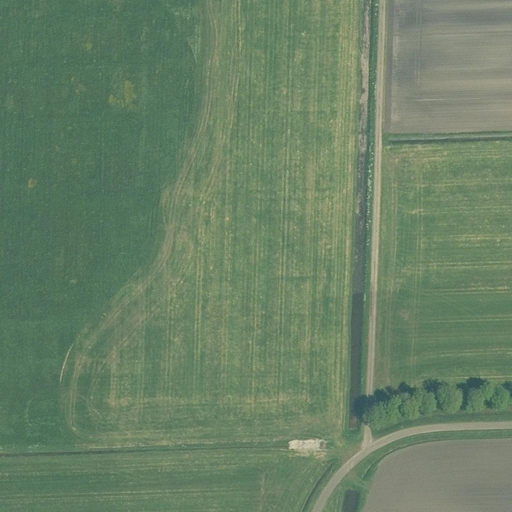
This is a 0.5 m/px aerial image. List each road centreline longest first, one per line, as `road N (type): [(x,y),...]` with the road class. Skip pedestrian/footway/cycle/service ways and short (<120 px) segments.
road 1 (track): [(363,453),(380,0)]
road 2 (unclassified): [(316,511),(350,463),(396,436),(511,425)]
